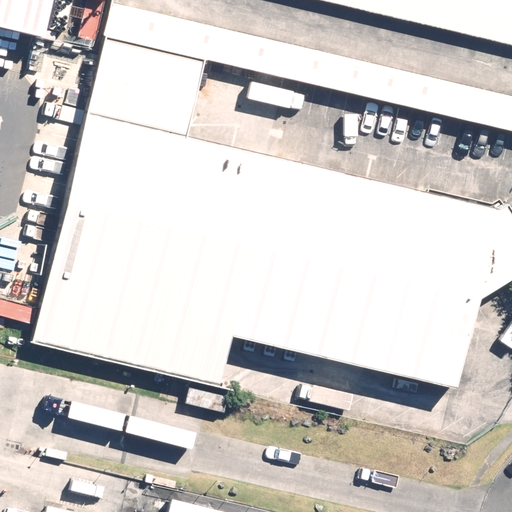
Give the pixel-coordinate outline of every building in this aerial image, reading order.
[(0,0),(0,24),(42,35),(50,0),(0,0)] [(511,0),(316,0),(511,46),(511,0)] [(511,95),(115,1),(106,36),(202,59),(511,132),(511,95)] [(106,36),(88,112),(184,134),(202,59),(106,36)] [(184,134),(88,112),(34,340),(219,384),(231,333),(455,386),(498,209),(184,134)]
